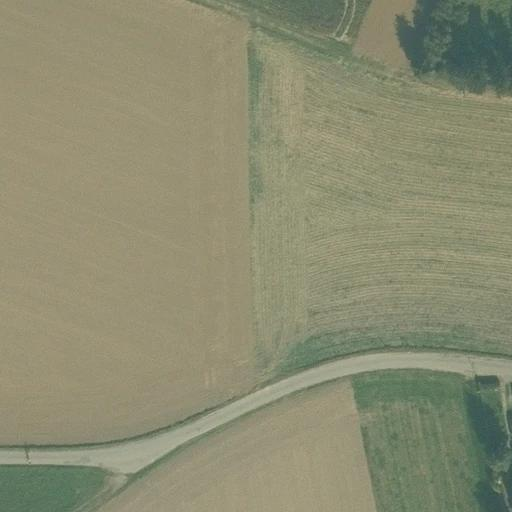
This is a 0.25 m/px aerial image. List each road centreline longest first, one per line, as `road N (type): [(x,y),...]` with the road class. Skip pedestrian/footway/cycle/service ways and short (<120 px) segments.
road 1 (unclassified): [(511,371),(404,357),(307,374),(136,460),(0,457)]
road 2 (track): [(403,79),(184,0)]
